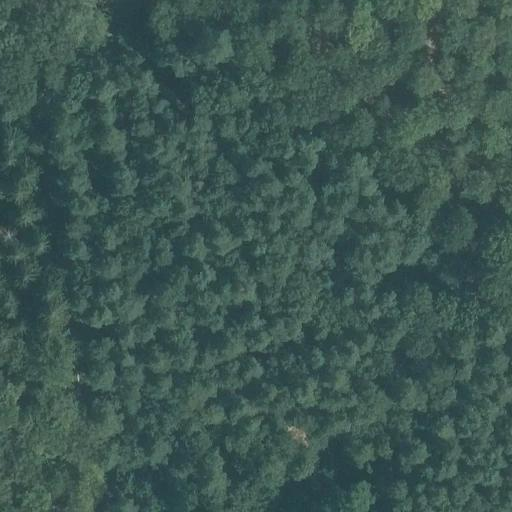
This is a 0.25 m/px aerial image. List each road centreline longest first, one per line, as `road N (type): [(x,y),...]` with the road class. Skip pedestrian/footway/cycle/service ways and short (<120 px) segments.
road 1 (track): [(93,511),(25,6)]
road 2 (track): [(189,0),(511,308)]
